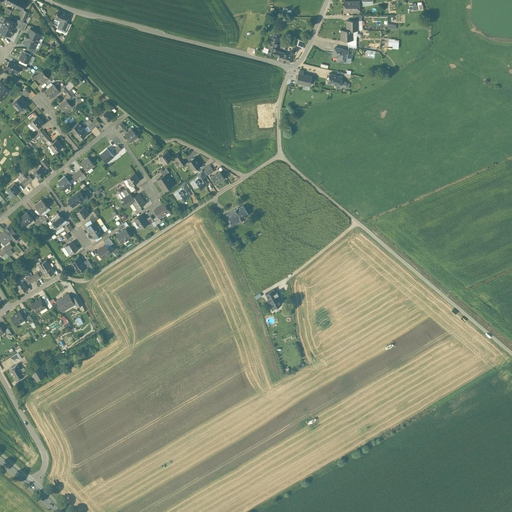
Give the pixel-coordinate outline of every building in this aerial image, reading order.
[(26,2),(20,0),(16,0),(14,5),(22,10),(26,2)] [(359,1),(343,1),(343,12),(359,12),(359,1)] [(69,15),(58,10),(55,18),(61,20),(58,26),(64,29),(67,23),(66,22),(69,15)] [(25,11),(20,20),(24,21),(28,13),(25,11)] [(5,18),(3,24),(13,29),(16,23),(5,18)] [(358,20),(353,20),(347,20),(347,30),(352,30),(358,30),(358,20)] [(67,23),(64,29),(58,26),(57,29),(67,33),(71,24),(68,23),(67,23)] [(3,24),(0,29),(0,31),(8,35),(11,34),(13,29),(3,24)] [(41,34),(30,28),(26,35),(38,41),(41,34)] [(352,39),(352,30),(347,30),(341,30),(341,40),(348,39),(352,39)] [(38,41),(26,35),(23,42),(29,45),(35,48),(38,41)] [(278,38),(272,37),(267,53),(279,56),(280,51),(275,50),(278,38)] [(352,39),(348,39),(348,46),(356,47),(356,39),(352,39)] [(348,50),(334,47),(333,55),(338,56),(337,60),(346,62),(348,50)] [(31,55),(23,51),(19,58),(27,63),(31,55)] [(292,55),(280,51),(279,56),(278,60),(289,63),(292,55)] [(18,65),(10,61),(6,67),(10,69),(9,71),(13,73),(14,71),(17,73),(20,66),(18,65)] [(42,71),(35,77),(41,84),(48,78),(42,71)] [(299,73),(298,72),(296,82),(310,85),(312,76),(303,74),(299,73)] [(342,75),(329,73),(327,82),(346,86),(346,83),(346,82),(345,82),(345,81),(343,80),(343,81),(341,80),(342,75)] [(0,98),(2,100),(4,97),(3,97),(10,89),(2,82),(0,84),(0,98)] [(62,86),(60,85),(58,83),(55,86),(60,91),(62,89),(66,86),(66,85),(64,85),(62,86)] [(53,84),(46,90),(53,97),(60,91),(55,86),(53,84)] [(65,93),(71,100),(79,94),(73,87),(69,90),(65,93)] [(21,96),(14,102),(21,110),(21,109),(23,107),(24,107),(28,104),(21,96)] [(66,99),(59,105),(65,112),(72,107),(66,99)] [(264,104),(265,118),(275,118),(275,103),(264,104)] [(108,109),(100,115),(106,122),(114,116),(108,109)] [(38,116),(30,122),(36,129),(43,123),(38,116)] [(78,122),(71,129),(74,132),(74,133),(80,140),(88,133),(78,122)] [(131,128),(124,134),(131,141),(138,135),(131,128)] [(39,133),(34,137),(37,141),(43,137),(39,133)] [(57,139),(50,145),(55,152),(63,146),(57,139)] [(107,148),(100,154),(106,161),(113,156),(107,148)] [(167,151),(159,156),(164,164),(172,158),(167,151)] [(88,156),(81,162),(87,170),(94,164),(88,156)] [(182,158),(178,161),(181,166),(186,163),(182,158)] [(195,158),(188,163),(194,171),(201,166),(195,158)] [(44,159),(41,162),(47,168),(50,165),(44,159)] [(41,165),(33,172),(39,179),(47,172),(41,165)] [(210,165),(204,168),(208,174),(214,171),(210,165)] [(202,170),(196,174),(197,174),(198,176),(200,179),(203,178),(205,176),(206,176),(202,170)] [(220,171),(211,177),(215,184),(224,178),(220,171)] [(135,172),(126,178),(127,179),(124,181),(128,187),(133,185),(140,180),(135,172)] [(163,175),(156,180),(164,191),(174,185),(166,173),(163,175)] [(71,183),(65,176),(58,182),(64,189),(67,193),(71,190),(70,189),(71,188),(71,186),(70,185),(71,183)] [(198,176),(190,182),(194,188),(193,187),(198,184),(201,188),(207,184),(207,183),(207,184),(203,178),(200,179),(198,176)] [(185,181),(180,185),(182,187),(184,190),(186,189),(189,187),(185,181)] [(15,183),(7,189),(13,196),(21,189),(15,183)] [(182,187),(173,193),(177,199),(178,199),(177,198),(182,195),(184,199),(191,195),(190,195),(186,189),(184,190),(182,187)] [(124,190),(118,194),(120,197),(121,199),(122,198),(127,195),(124,190)] [(80,191),(68,200),(73,206),(80,201),(85,198),(84,196),(80,191)] [(127,195),(122,198),(124,200),(122,202),(125,206),(132,201),(130,199),(133,197),(130,193),(127,195)] [(133,197),(130,199),(132,201),(137,209),(140,207),(146,203),(139,193),(133,197)] [(85,198),(80,201),(82,204),(89,198),(86,194),(84,196),(85,198)] [(50,209),(42,199),(35,205),(43,215),(50,209)] [(164,203),(154,210),(158,216),(159,218),(169,211),(164,203)] [(84,206),(76,212),(81,219),(89,214),(84,206)] [(243,208),(239,210),(237,208),(236,209),(242,219),(248,216),(243,208)] [(96,209),(91,212),(94,217),(97,215),(100,213),(96,209)] [(236,209),(225,216),(231,226),(242,219),(236,209)] [(27,211),(20,217),(26,225),(33,219),(27,211)] [(35,222),(38,226),(47,219),(43,214),(35,222)] [(142,214),(134,219),(140,228),(148,223),(145,219),(142,214)] [(62,217),(60,216),(58,218),(53,222),(52,222),(56,227),(62,222),(65,219),(62,217)] [(150,216),(145,219),(148,223),(149,224),(154,221),(153,219),(150,216)] [(158,216),(153,219),(154,221),(156,224),(161,220),(159,218),(158,216)] [(92,223),(87,226),(91,232),(100,226),(99,223),(98,224),(96,220),(92,223)] [(15,231),(10,224),(4,229),(5,230),(5,229),(12,237),(13,239),(19,235),(15,231)] [(70,224),(64,227),(67,232),(73,229),(70,224)] [(100,226),(91,232),(94,238),(100,234),(103,232),(101,228),(100,226)] [(5,230),(0,233),(0,237),(5,243),(12,237),(5,229),(5,230)] [(125,229),(117,235),(122,242),(131,237),(125,229)] [(73,241),(65,246),(70,254),(78,249),(73,241)] [(106,245),(97,251),(102,258),(111,252),(106,245)] [(82,262),(79,258),(71,263),(78,272),(85,268),(86,267),(82,262)] [(88,259),(82,262),(86,267),(85,268),(86,268),(91,264),(88,259)] [(41,270),(49,265),(46,260),(43,261),(42,260),(37,263),(41,270)] [(49,265),(41,270),(46,277),(54,272),(49,265)] [(23,281),(15,286),(20,294),(28,288),(23,281)] [(274,289),(265,293),(273,308),(281,303),(277,295),(278,294),(277,291),(275,292),(274,289)] [(69,294),(56,301),(62,311),(75,304),(74,303),(71,298),(69,294)] [(77,295),(71,298),(74,303),(80,300),(77,295)] [(41,298),(32,304),(37,312),(46,306),(41,298)] [(20,312),(17,314),(17,313),(11,317),(16,324),(24,319),(20,312)] [(69,331),(73,327),(63,314),(59,317),(69,331)] [(17,353),(11,356),(15,362),(20,359),(17,353)] [(18,363),(9,368),(16,380),(25,375),(28,373),(26,370),(23,372),(18,363)] [(40,366),(32,371),(35,376),(34,376),(37,380),(45,375),(40,366)] [(45,375),(37,380),(39,383),(47,378),(46,375),(45,375)]
